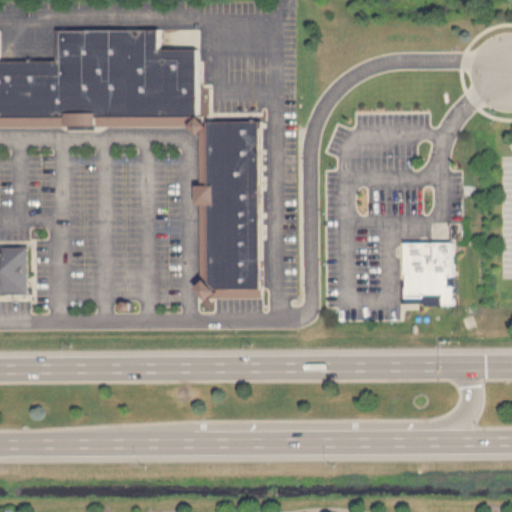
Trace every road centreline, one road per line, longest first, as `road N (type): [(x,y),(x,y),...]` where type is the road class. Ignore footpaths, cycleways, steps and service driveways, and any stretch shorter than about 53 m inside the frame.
road 1 (secondary): [(0,444),(511,440)]
road 2 (secondary): [(511,366),(0,368)]
